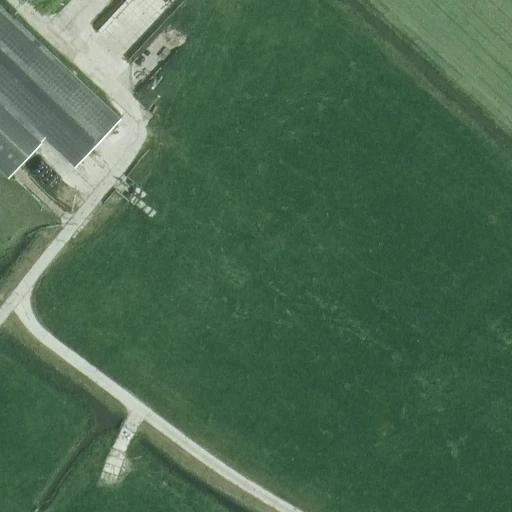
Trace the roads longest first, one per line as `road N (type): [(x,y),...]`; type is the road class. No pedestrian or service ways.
road 1 (track): [(11,0),(131,112),(128,160),(0,319)]
road 2 (track): [(15,298),(34,328),(137,409),(107,477)]
road 3 (track): [(137,409),(290,511)]
